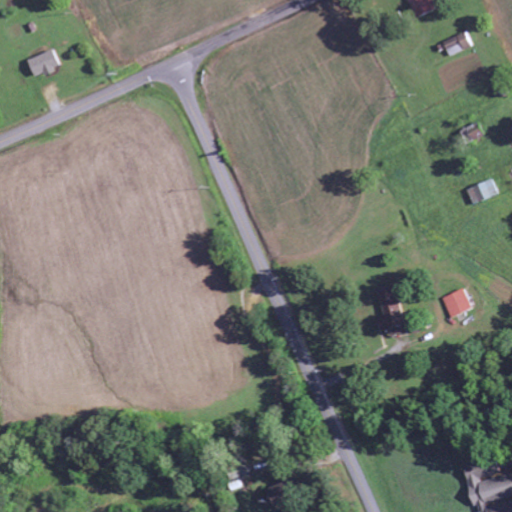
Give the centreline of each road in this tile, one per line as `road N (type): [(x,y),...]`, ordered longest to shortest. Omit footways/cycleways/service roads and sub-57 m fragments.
road 1 (tertiary): [(372,511),(172,65)]
road 2 (tertiary): [(0,141),(172,65)]
road 3 (residential): [(172,65),(303,0)]
